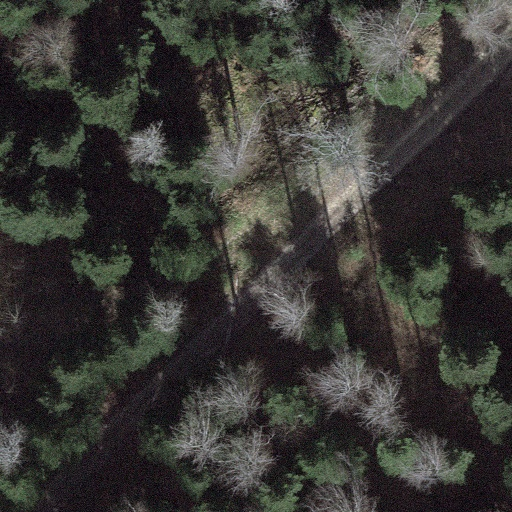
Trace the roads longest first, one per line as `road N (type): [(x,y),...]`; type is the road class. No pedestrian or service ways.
road 1 (track): [(511,13),(107,426),(42,511)]
road 2 (track): [(0,339),(347,182)]
